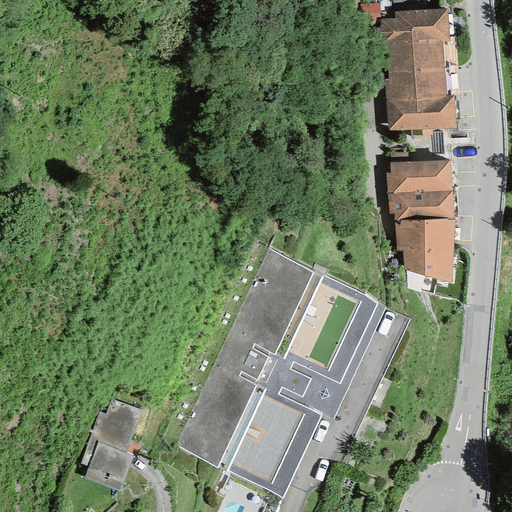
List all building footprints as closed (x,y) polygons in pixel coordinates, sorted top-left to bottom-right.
[(379,19),(380,19),(380,3),(359,4),(359,27),(379,26),(379,19)] [(386,131),(455,128),(453,96),(459,95),(456,37),(449,37),(447,9),(393,12),(394,19),(380,19),(379,19),(379,26),(379,42),(386,42),(388,79),(384,79),(386,131)] [(403,269),(450,283),(454,221),(449,161),(389,163),(390,173),(385,174),(389,215),(394,215),(396,252),(402,251),(403,269)] [(269,247),(175,447),(282,496),(321,414),(333,419),(386,306),(269,247)] [(88,468),(83,479),(119,491),(132,456),(125,453),(141,410),(111,399),(105,415),(98,412),(79,464),(88,468)]
